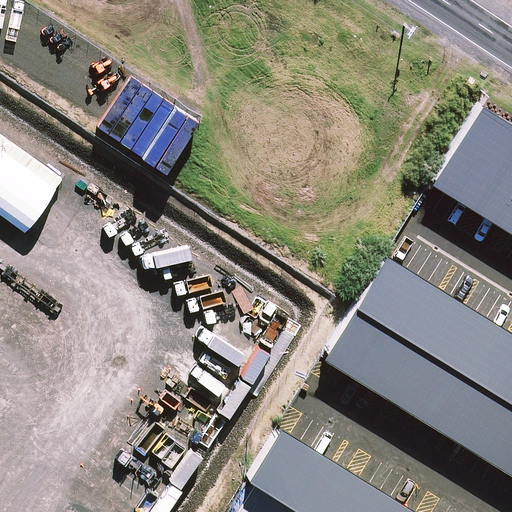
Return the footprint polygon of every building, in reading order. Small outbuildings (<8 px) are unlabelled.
[(511,121),(478,100),(429,180),(511,231),(511,121)] [(60,179),(0,138),(0,218),(23,234),(60,179)] [(511,330),(384,252),(322,354),(511,471),(511,330)] [(422,511),(279,424),(246,475),(256,480),(306,511),(422,511)] [(306,511),(256,480),(235,511),(306,511)]
